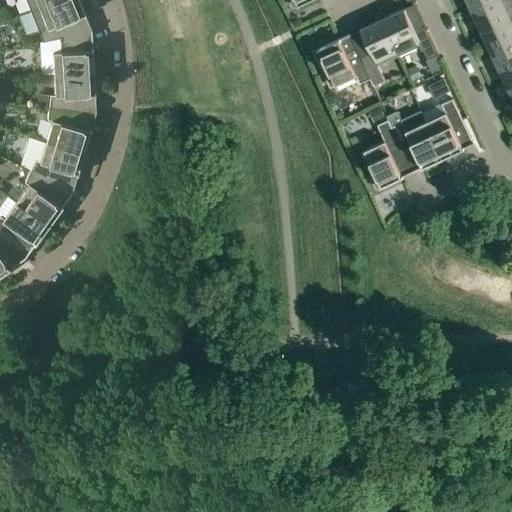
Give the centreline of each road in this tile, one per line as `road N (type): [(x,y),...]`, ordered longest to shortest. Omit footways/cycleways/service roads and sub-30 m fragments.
road 1 (residential): [(109,0),(122,96),(103,185),(54,263),(0,310)]
road 2 (residential): [(501,160),(424,0)]
